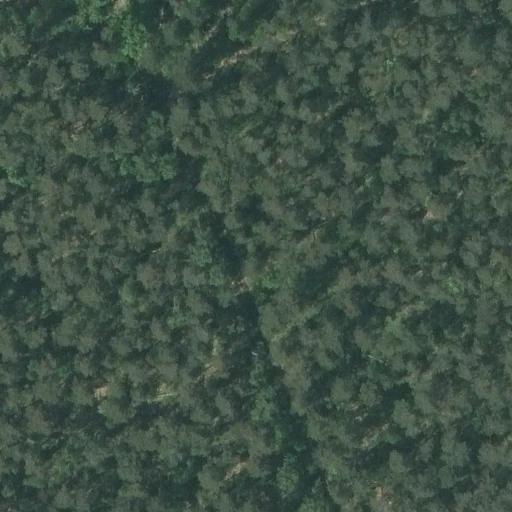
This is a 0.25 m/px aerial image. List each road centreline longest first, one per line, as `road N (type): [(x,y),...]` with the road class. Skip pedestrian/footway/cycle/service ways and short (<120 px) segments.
road 1 (track): [(116,0),(335,511)]
road 2 (track): [(163,105),(400,0)]
